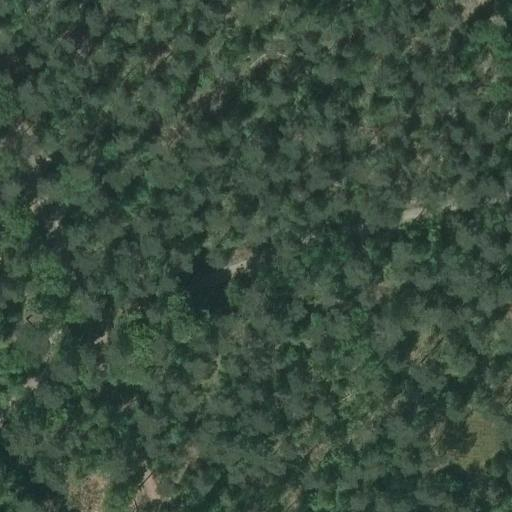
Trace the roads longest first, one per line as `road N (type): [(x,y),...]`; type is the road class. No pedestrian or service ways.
road 1 (track): [(511,193),(309,241),(226,270),(85,344),(0,416)]
road 2 (track): [(0,88),(157,511)]
